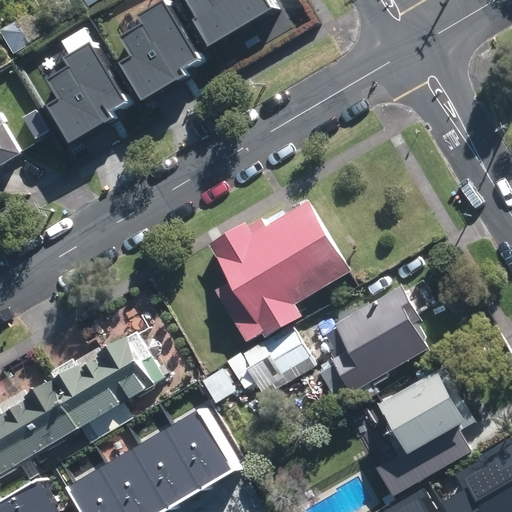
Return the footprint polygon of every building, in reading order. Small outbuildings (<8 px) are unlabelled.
[(147,103),(216,61),(177,0),(150,0),(102,30),(147,103)] [(177,0),(216,61),(284,19),(272,0),(177,0)] [(59,30),(43,5),(1,33),(16,57),(59,30)] [(78,145),(147,103),(102,30),(33,72),(78,145)] [(0,127),(0,170),(19,159),(0,127)] [(358,267),(320,200),(261,236),(254,223),(220,244),(239,282),(229,289),(257,338),(274,329),(277,336),(315,313),(307,299),(358,267)] [(420,300),(410,282),(349,317),(352,323),(337,332),(343,345),(339,352),(361,390),(437,346),(412,304),(420,300)] [(268,347),(283,374),(313,356),(297,330),(268,347)] [(0,479),(167,381),(140,336),(0,414),(0,479)] [(446,370),(388,403),(416,451),(472,418),(446,370)] [(173,511),(246,469),(209,407),(76,486),(90,511),(173,511)] [(443,487),(456,511),(511,511),(511,441),(488,454),(492,462),(443,487)] [(69,511),(49,476),(0,504),(0,511),(69,511)] [(441,511),(431,491),(391,511),(441,511)]
